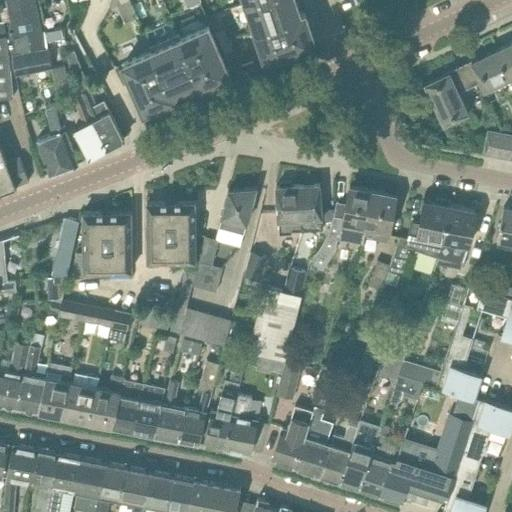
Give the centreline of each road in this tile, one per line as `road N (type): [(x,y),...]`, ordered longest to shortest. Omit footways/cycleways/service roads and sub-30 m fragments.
road 1 (residential): [(0,418),(236,465),(364,511)]
road 2 (residential): [(0,212),(216,131)]
road 3 (residential): [(511,181),(398,157),(353,66)]
road 4 (residential): [(353,66),(493,0)]
road 5 (residential): [(216,131),(353,66)]
road 6 (residential): [(216,131),(349,163)]
